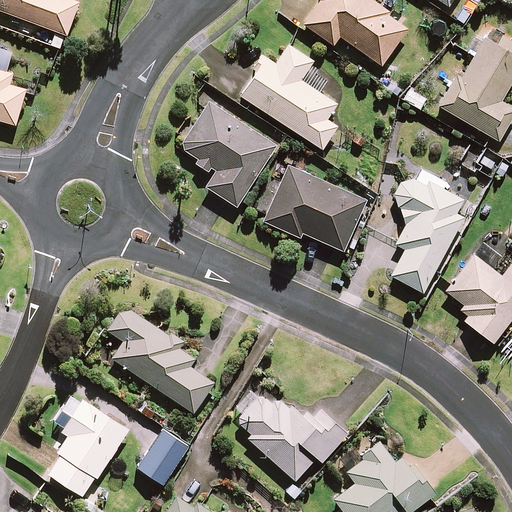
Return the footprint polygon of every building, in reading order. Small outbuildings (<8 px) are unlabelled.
[(0,0),(0,11),(65,35),(77,2),(70,0),(0,0)] [(318,0),(301,24),(330,45),(337,36),(378,65),(405,27),(367,0),(318,0)] [(474,0),(458,0),(449,17),(462,24),(474,0)] [(511,43),(499,36),(494,45),(482,38),(458,79),(454,76),(436,106),(495,140),(511,111),(511,109),(498,101),(511,76),(511,43)] [(310,61),(286,45),(273,65),(261,57),(237,95),(320,149),(334,126),(323,119),(333,103),(298,81),(310,61)] [(12,72),(0,68),(0,121),(14,126),(24,91),(8,86),(12,72)] [(427,98),(407,87),(400,100),(420,111),(427,98)] [(273,145),(207,103),(178,147),(214,170),(203,187),(233,206),(273,145)] [(362,200),(286,166),(262,222),(297,237),(300,233),(340,250),(362,200)] [(442,182),(419,169),(411,183),(401,178),(390,200),(396,203),(403,225),(393,244),(403,249),(389,275),(420,292),(460,218),(452,214),(459,200),(438,189),(442,182)] [(511,313),(511,259),(499,276),(471,254),(443,291),(461,304),(453,314),(490,343),(511,313)] [(179,343),(122,306),(106,331),(122,341),(111,359),(192,412),(212,383),(199,374),(204,366),(176,348),(179,343)] [(269,405),(250,389),(235,406),(243,413),(231,426),(293,480),(313,457),(319,462),(344,433),(318,409),(306,422),(277,396),(269,405)] [(126,430),(82,401),(61,432),(67,436),(57,453),(60,455),(48,474),(82,497),(126,430)] [(187,447),(162,430),(136,467),(161,484),(187,447)] [(393,462),(376,441),(359,454),(354,447),(337,460),(354,482),(331,499),(340,511),(391,511),(399,506),(403,511),(406,511),(432,493),(403,455),(393,462)] [(208,511),(179,492),(165,511),(208,511)]
